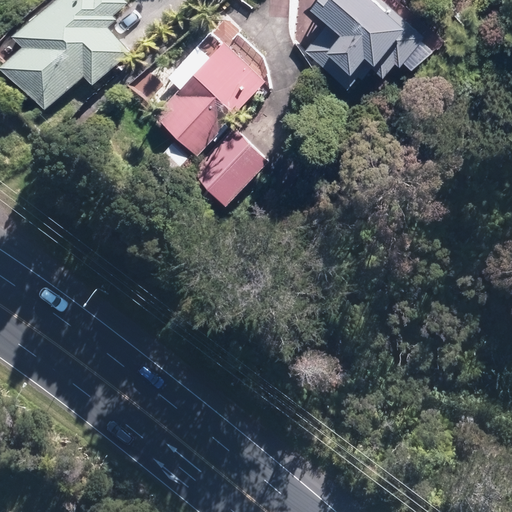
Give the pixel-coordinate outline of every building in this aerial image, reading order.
[(55,0),(16,33),(26,44),(2,65),(46,110),(85,76),(92,84),(131,52),(109,26),(117,19),(114,15),(128,2),(125,0),(55,0)] [(426,35),(384,0),(317,0),(310,8),(328,24),(305,51),(348,87),(359,74),(364,78),(373,67),(383,77),(396,62),(400,65),(426,35)] [(267,80),(225,41),(156,115),(198,155),(199,155),(234,113),(267,80)] [(269,160),(236,128),(194,172),(227,204),(269,160)] [(194,154),(175,136),(153,158),(172,176),(194,154)]
